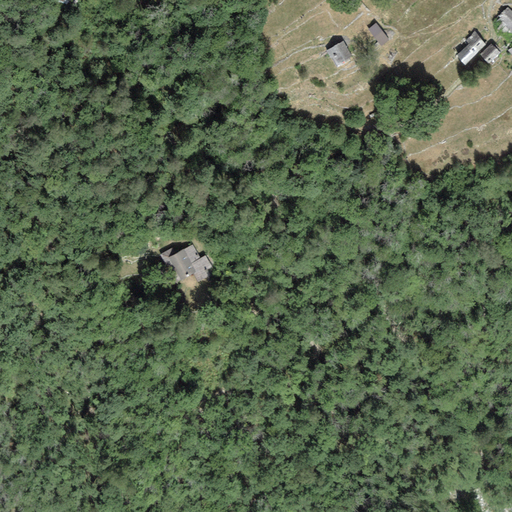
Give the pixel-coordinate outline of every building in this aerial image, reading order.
[(511,13),(506,8),(499,15),(504,19),(494,29),(502,36),(507,31),(511,35),(511,13)] [(375,22),(368,28),(380,43),(388,37),(375,22)] [(484,43),(475,32),(465,40),(468,43),(457,54),(464,61),(484,43)] [(344,38),(326,48),(331,58),(335,57),(339,65),(354,56),(344,38)] [(498,50),(491,43),(482,53),(489,60),(498,50)] [(172,248),(160,255),(172,278),(179,275),(183,279),(193,272),(196,280),(210,272),(206,267),(210,264),(205,254),(200,258),(191,243),(174,252),(172,248)]
